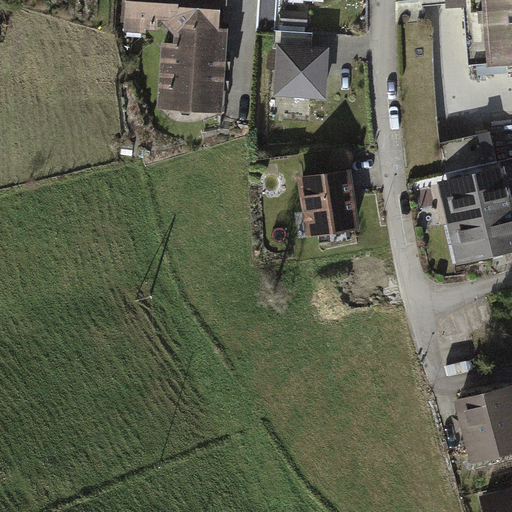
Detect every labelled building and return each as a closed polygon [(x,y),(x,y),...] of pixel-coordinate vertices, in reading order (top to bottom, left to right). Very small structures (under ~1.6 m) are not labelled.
[(182,10),(182,0),(131,0),(131,3),(135,3),(133,28),(160,30),(160,19),(171,20),(182,10)] [(224,0),(182,0),(182,10),(178,14),(193,31),(225,33),(226,13),(224,12),(224,0)] [(511,0),(449,0),(450,9),(465,7),(470,69),(511,65),(511,0)] [(309,15),(285,13),(284,25),(308,27),(309,15)] [(411,182),(498,161),(491,131),(441,142),(433,48),(419,22),(398,25),(411,182)] [(229,34),(193,31),(187,37),(186,46),(180,50),(179,72),(223,76),(225,54),(228,54),(229,34)] [(275,50),(280,50),(277,96),(290,97),(294,102),(308,103),(312,99),(325,100),(327,77),(329,54),(312,53),(313,36),(276,33),(275,50)] [(222,94),(223,76),(179,72),(172,72),(171,89),(174,89),(178,93),(176,110),(222,114),(224,94),(222,94)] [(373,161),(321,167),(328,227),(381,220),(373,161)] [(511,208),(502,170),(447,184),(456,222),(511,208)] [(511,248),(511,212),(511,209),(456,222),(466,260),(511,248)] [(511,384),(459,398),(476,460),(511,450),(511,384)] [(511,511),(511,488),(483,496),(487,511),(511,511)]
